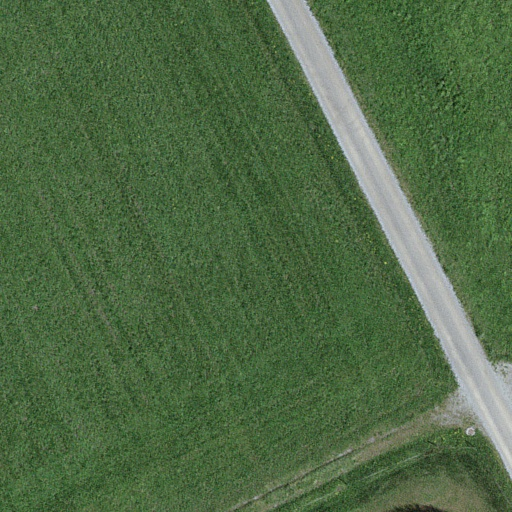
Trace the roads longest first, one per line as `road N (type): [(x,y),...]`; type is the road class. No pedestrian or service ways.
road 1 (track): [(288,0),(511,440)]
road 2 (track): [(488,394),(255,511)]
